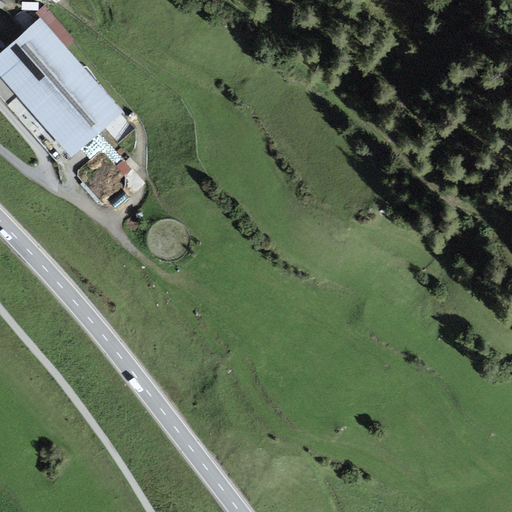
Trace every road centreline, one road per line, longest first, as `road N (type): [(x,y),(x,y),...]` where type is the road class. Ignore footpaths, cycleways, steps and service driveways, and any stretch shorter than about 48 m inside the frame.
road 1 (primary): [(239,511),(70,296),(0,222)]
road 2 (track): [(234,0),(402,161),(434,202),(476,210),(511,241)]
road 3 (track): [(0,307),(151,511)]
